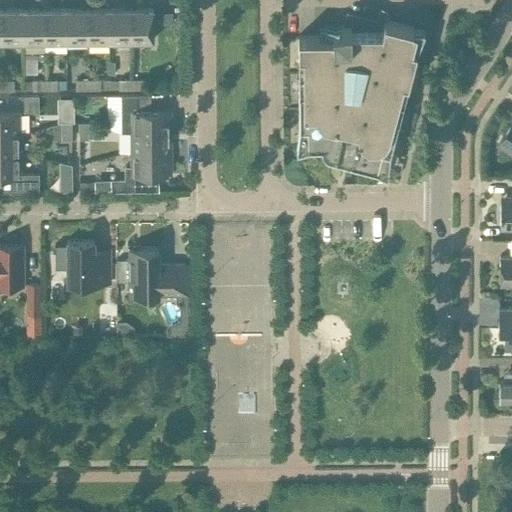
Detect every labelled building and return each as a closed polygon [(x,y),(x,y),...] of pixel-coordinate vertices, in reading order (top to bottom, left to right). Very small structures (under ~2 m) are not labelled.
[(110,7),(88,8),(88,39),(110,39),(110,7)] [(132,7),(110,7),(110,39),(132,38),(132,7)] [(153,7),(132,7),(132,38),(154,38),(153,7)] [(23,8),(1,8),(1,39),(23,39),(23,8)] [(45,8),(23,8),(23,39),(45,39),(45,8)] [(67,8),(45,8),(45,39),(67,39),(67,8)] [(88,8),(67,8),(67,39),(88,39),(88,8)] [(319,34),(299,34),(299,53),(307,53),(307,89),(299,90),(299,125),(308,125),(308,144),(322,144),(322,146),(323,148),(324,149),(325,151),(326,152),(328,153),(330,154),(377,167),(382,148),(390,150),(399,116),(391,114),(400,78),(408,80),(417,46),(409,44),(413,27),(414,26),(385,18),(382,28),(363,28),(363,18),(350,15),(348,24),(341,24),(341,25),(319,25),(319,34)] [(132,87),(144,87),(144,78),(132,79),(132,87)] [(2,88),(15,88),(15,79),(2,79),(2,88)] [(33,88),(46,88),(46,79),(33,79),(33,88)] [(46,88),(58,88),(58,79),(46,79),(46,88)] [(76,88),(89,88),(89,79),(76,79),(76,88)] [(89,88),(101,88),(101,79),(89,79),(89,88)] [(119,87),(132,87),(132,79),(119,79),(119,87)] [(24,94),(24,111),(35,111),(34,94),(24,94)] [(171,109),(138,109),(138,94),(111,94),(111,100),(113,105),(122,105),(122,131),(132,131),(169,130),(169,122),(171,122),(171,109)] [(0,131),(21,132),(20,110),(0,110),(0,131)] [(62,138),(72,138),(72,121),(62,121),(62,138)] [(80,138),(90,138),(90,121),(80,121),(80,138)] [(511,121),(499,142),(511,150),(511,121)] [(132,152),(171,152),(171,139),(169,139),(169,130),(132,131),(132,152)] [(0,153),(21,153),(21,132),(0,131),(0,153)] [(159,174),(172,174),(171,152),(132,152),(132,165),(126,165),(126,177),(111,178),(111,190),(159,190),(159,174)] [(21,153),(0,153),(0,190),(39,190),(39,175),(21,175),(21,153)] [(58,189),(71,189),(70,160),(57,161),(58,189)] [(501,202),(500,227),(511,226),(511,194),(509,195),(501,195),(501,202)] [(56,244),(56,267),(68,267),(68,282),(111,281),(111,274),(110,254),(110,248),(94,248),(94,238),(68,238),(68,244),(56,244)] [(0,283),(23,283),(23,243),(0,243),(0,283)] [(188,293),(188,262),(159,262),(159,246),(129,246),(129,258),(116,258),(117,280),(129,280),(129,294),(159,294),(159,293),(188,293)] [(511,254),(500,255),(500,282),(511,282),(511,254)] [(41,315),(41,282),(27,282),(27,315),(41,315)] [(511,307),(499,307),(499,327),(505,328),(504,347),(511,346),(511,307)] [(117,320),(117,334),(135,334),(135,326),(127,320),(117,320)] [(511,370),(507,371),(507,380),(499,379),(499,398),(506,398),(506,401),(511,403),(511,370)]
